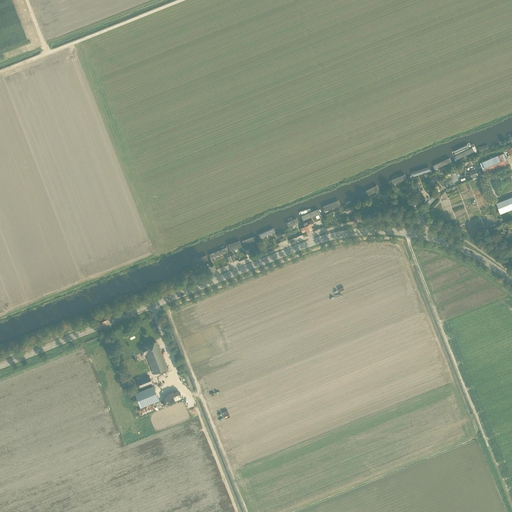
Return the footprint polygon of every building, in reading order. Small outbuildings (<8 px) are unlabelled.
[(456,162),(473,155),(470,147),(452,154),(456,162)] [(481,164),(486,175),(509,166),(504,154),(481,164)] [(434,172),(454,163),(450,155),(430,165),(434,172)] [(412,179),(433,172),(430,165),(410,171),(412,179)] [(469,173),(471,178),(477,176),(475,170),(469,173)] [(389,187),(408,179),(405,172),(386,180),(389,187)] [(511,179),(499,184),(503,197),(511,193),(511,179)] [(488,182),(495,198),(499,196),(492,180),(488,182)] [(420,193),(419,193),(417,190),(417,189),(420,187),(418,181),(414,183),(415,185),(413,186),(413,185),(410,186),(407,187),(409,193),(412,192),(413,192),(415,195),(415,196),(417,202),(423,199),(420,193)] [(361,201),(381,191),(377,183),(357,193),(361,201)] [(511,197),(497,204),(501,213),(511,208),(511,197)] [(323,216),(343,208),(339,198),(319,205),(323,216)] [(302,224),(323,216),(319,205),(298,214),(302,224)] [(351,211),(354,218),(357,217),(353,207),(345,210),(347,213),(351,211)] [(285,230),(302,224),(298,214),(282,220),(285,230)] [(305,227),(300,228),(302,233),(306,232),(307,233),(313,231),(311,226),(312,226),(311,224),(308,225),(307,222),(303,224),(305,227)] [(260,241),(277,233),(274,225),(257,233),(260,241)] [(243,247),(260,241),(257,233),(239,239),(243,247)] [(230,252),(243,247),(239,239),(226,244),(230,252)] [(210,260),(230,252),(226,244),(207,253),(210,260)] [(191,267),(210,260),(207,253),(189,261),(191,267)] [(156,342),(143,347),(144,348),(139,350),(142,356),(146,354),(154,374),(167,369),(158,346),(158,347),(156,342)] [(137,381),(141,390),(153,385),(149,376),(137,381)] [(153,386),(135,393),(140,408),(159,400),(153,386)] [(159,400),(141,408),(149,430),(168,422),(159,400)]
